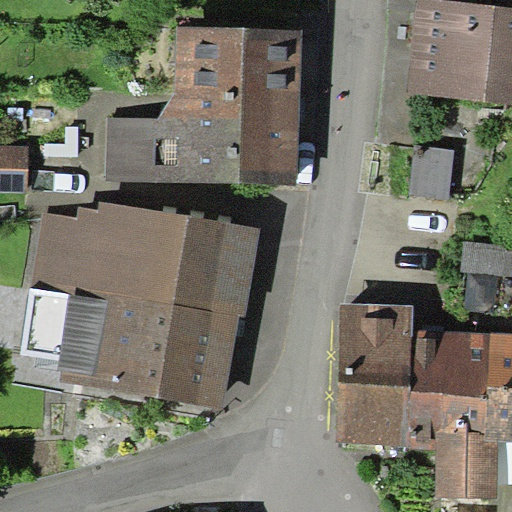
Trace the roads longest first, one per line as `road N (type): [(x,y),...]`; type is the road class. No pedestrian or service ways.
road 1 (residential): [(291,445),(324,0)]
road 2 (residential): [(291,445),(38,511)]
